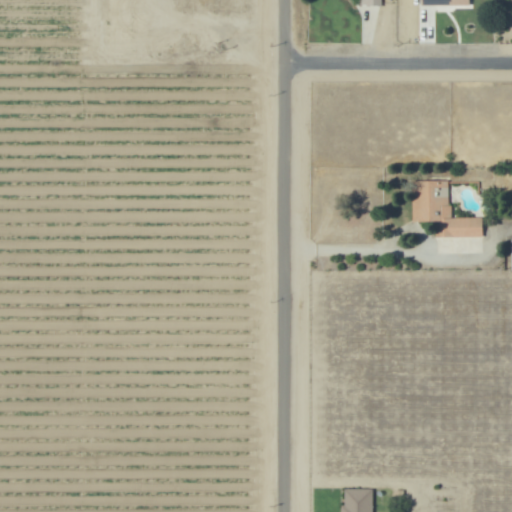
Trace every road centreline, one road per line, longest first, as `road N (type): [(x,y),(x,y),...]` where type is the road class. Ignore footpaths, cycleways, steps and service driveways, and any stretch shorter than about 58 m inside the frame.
road 1 (tertiary): [(291,0),(287,511)]
road 2 (residential): [(292,64),(511,63)]
